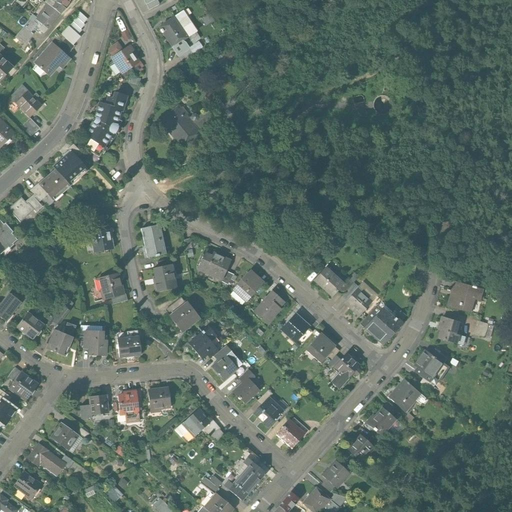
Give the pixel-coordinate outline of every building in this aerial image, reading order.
[(63,9),(52,0),(47,0),(45,3),(47,5),(59,15),(63,9)] [(52,0),(63,9),(70,0),(52,0)] [(143,0),(149,9),(159,4),(157,0),(143,0)] [(59,15),(47,5),(34,20),(43,27),(47,30),(59,15)] [(174,18),(158,28),(160,31),(159,31),(161,35),(162,34),(172,48),(187,38),(174,18)] [(43,27),(39,31),(44,35),(47,30),(43,27)] [(125,41),(131,39),(127,30),(122,33),(125,41)] [(71,37),(65,31),(62,35),(65,39),(68,41),(71,37)] [(68,41),(65,39),(57,48),(66,56),(74,48),(68,41)] [(52,44),(33,63),(48,78),(58,68),(60,70),(69,60),(66,56),(57,48),(52,44)] [(128,48),(122,52),(117,45),(110,49),(110,54),(117,64),(117,67),(121,74),(122,74),(131,68),(136,65),(136,63),(133,58),(133,55),(128,48)] [(0,82),(12,69),(0,57),(0,82)] [(131,68),(122,74),(121,74),(118,76),(122,81),(134,73),(131,68)] [(41,106),(22,86),(10,98),(30,118),(41,106)] [(113,101),(108,99),(106,107),(99,105),(95,121),(85,137),(90,140),(84,149),(89,152),(88,153),(99,159),(102,154),(103,155),(107,150),(105,149),(105,148),(104,147),(110,138),(113,140),(117,132),(120,123),(117,123),(120,112),(122,113),(126,98),(115,95),(113,101)] [(360,96),(352,98),(352,104),(363,103),(363,97),(360,96)] [(391,109),(392,105),(391,102),(389,99),(385,96),(382,96),(378,97),(375,99),(373,102),(372,106),(373,109),(375,112),(378,114),(382,115),(386,114),(389,112),(391,109)] [(187,124),(175,110),(178,108),(178,107),(160,121),(166,129),(167,128),(177,140),(176,141),(182,149),(200,135),(190,122),(187,124)] [(30,119),(22,127),(31,136),(40,128),(30,119)] [(0,146),(13,134),(0,121),(0,146)] [(356,130),(340,140),(344,146),(359,136),(356,130)] [(82,154),(73,145),(68,149),(70,151),(76,159),(82,154)] [(76,159),(70,151),(52,167),(55,170),(67,184),(78,175),(80,178),(87,171),(76,159)] [(39,184),(38,184),(47,195),(51,199),(67,184),(55,170),(39,184)] [(47,195),(38,184),(39,184),(38,184),(29,191),(41,200),(47,195)] [(26,205),(21,199),(8,210),(20,223),(29,215),(27,213),(32,209),(36,213),(42,208),(34,198),(26,205)] [(0,220),(0,255),(4,252),(5,254),(14,246),(13,245),(18,241),(12,234),(14,233),(6,223),(4,225),(0,220)] [(106,224),(95,227),(96,233),(107,231),(106,224)] [(157,227),(141,230),(147,259),(157,257),(159,257),(159,256),(166,255),(163,240),(160,241),(157,227)] [(96,233),(91,234),(95,253),(113,250),(109,230),(107,231),(96,233)] [(230,262),(213,254),(212,258),(205,255),(198,270),(206,274),(207,272),(222,279),(230,262)] [(170,266),(153,270),(155,280),(153,280),(156,294),(175,289),(170,266)] [(343,285),(325,269),(314,281),(332,297),(340,288),(343,285)] [(261,286),(247,273),(232,290),(246,303),(261,286)] [(118,274),(102,278),(105,290),(102,291),(104,300),(112,298),(123,295),(118,274)] [(353,284),(348,280),(343,285),(340,288),(345,293),(353,284)] [(483,290),(457,283),(454,291),(455,292),(453,298),(452,297),(450,307),(470,313),(474,300),(480,301),(483,290)] [(371,303),(356,290),(345,303),(360,316),(371,303)] [(272,292),(254,313),(262,320),(268,314),(273,318),(281,310),(278,307),(283,302),(284,304),(285,303),(272,292)] [(1,305),(0,305),(0,316),(6,322),(21,303),(9,294),(1,305)] [(123,295),(112,298),(114,305),(127,301),(126,295),(124,296),(123,295)] [(179,311),(174,304),(165,312),(170,318),(179,311)] [(179,311),(170,318),(181,333),(188,327),(192,323),(193,324),(199,319),(187,304),(179,311)] [(378,304),(360,325),(364,329),(382,308),(378,304)] [(400,324),(382,308),(364,329),(383,346),(390,338),(389,338),(400,324)] [(44,326),(28,314),(17,328),(33,340),(44,326)] [(309,328),(295,315),(281,331),(295,343),(297,341),(308,329),(309,328)] [(459,323),(442,318),(439,331),(441,331),(439,340),(457,345),(459,336),(456,335),(459,323)] [(489,325),(479,322),(475,335),(485,338),(489,325)] [(208,328),(188,345),(200,359),(205,355),(214,348),(210,343),(216,337),(208,328)] [(308,329),(297,341),(302,346),(313,333),(308,329)] [(72,338),(54,330),(54,331),(47,349),(66,357),(69,347),(68,347),(72,338)] [(103,333),(86,333),(86,344),(91,344),(91,357),(106,357),(107,343),(103,343),(103,333)] [(129,340),(118,341),(120,359),(141,357),(140,340),(139,340),(138,333),(128,334),(129,340)] [(334,348),(319,335),(302,354),(311,362),(313,359),(320,364),(325,358),(334,348)] [(225,347),(216,355),(220,360),(225,356),(226,357),(230,353),(225,347)] [(214,348),(205,355),(209,360),(218,352),(214,348)] [(334,348),(325,358),(330,362),(334,357),(339,352),(334,348)] [(432,356),(425,351),(425,352),(415,366),(414,366),(417,368),(415,372),(424,379),(430,383),(431,382),(434,379),(433,379),(443,364),(444,365),(444,364),(432,356)] [(447,359),(436,351),(432,356),(444,364),(447,359)] [(358,367),(345,355),(339,361),(334,368),(340,373),(334,381),(341,387),(358,367)] [(220,360),(211,368),(218,376),(219,375),(224,381),(237,369),(226,357),(225,356),(220,360)] [(330,362),(326,366),(331,371),(334,368),(339,361),(334,357),(330,362)] [(251,375),(247,370),(237,379),(242,384),(246,380),(251,375)] [(37,385),(21,373),(9,390),(9,391),(10,390),(15,394),(17,392),(27,399),(37,385)] [(430,383),(424,379),(421,384),(431,391),(435,385),(431,382),(430,383)] [(250,383),(246,380),(242,384),(232,393),(239,401),(240,400),(245,405),(258,392),(250,383)] [(421,395),(405,380),(389,398),(405,413),(421,395)] [(168,389),(148,391),(150,410),(170,408),(168,389)] [(136,393),(128,394),(128,396),(119,397),(121,414),(139,411),(136,393)] [(106,397),(90,398),(91,406),(80,407),(82,420),(92,419),(92,416),(108,414),(106,397)] [(15,409),(1,399),(0,401),(0,422),(5,426),(12,417),(10,416),(15,409)] [(275,407),(267,400),(253,415),(268,429),(281,415),(274,408),(275,407)] [(402,426),(383,408),(375,417),(373,415),(365,423),(373,430),(380,437),(381,436),(389,427),(396,433),(402,426)] [(208,425),(200,417),(202,415),(198,411),(183,425),(194,438),(204,430),(208,425)] [(220,430),(212,422),(208,425),(204,430),(209,435),(220,430)] [(303,435),(288,422),(277,436),(292,449),(303,435)] [(79,437),(63,425),(52,440),(68,451),(79,437)] [(81,428),(79,432),(86,437),(89,433),(81,428)] [(373,430),(367,436),(377,444),(383,438),(381,436),(380,437),(373,430)] [(372,448),(360,437),(348,450),(360,461),(372,448)] [(61,462),(48,453),(49,452),(39,445),(28,461),(38,468),(40,464),(58,477),(64,469),(66,466),(61,462)] [(75,463),(65,456),(61,462),(66,466),(64,469),(69,472),(75,463)] [(252,464),(247,460),(243,464),(248,468),(252,464)] [(349,474),(337,463),(324,477),(326,480),(335,487),(341,481),(342,482),(349,474)] [(264,475),(252,464),(248,468),(240,477),(253,488),(264,475)] [(41,486),(24,473),(14,487),(31,500),(41,486)] [(221,484),(213,477),(209,482),(210,483),(217,489),(221,484)] [(253,488),(240,477),(232,486),(229,491),(242,502),(253,488)] [(335,487),(326,480),(321,486),(330,493),(335,487)] [(209,482),(205,487),(213,494),(217,489),(210,483),(209,482)] [(232,486),(228,482),(224,487),(229,491),(232,486)] [(115,502),(123,494),(115,485),(107,493),(115,502)] [(319,511),(329,501),(315,489),(303,505),(312,511),(319,511)] [(10,503),(0,495),(0,511),(1,511),(2,511),(16,511),(17,511),(8,505),(10,503)] [(288,511),(298,501),(291,495),(286,501),(285,500),(282,502),(283,503),(279,509),(282,511),(288,511)] [(219,500),(215,496),(211,500),(216,504),(219,500)] [(231,511),(232,511),(219,500),(216,504),(208,511),(231,511)]
